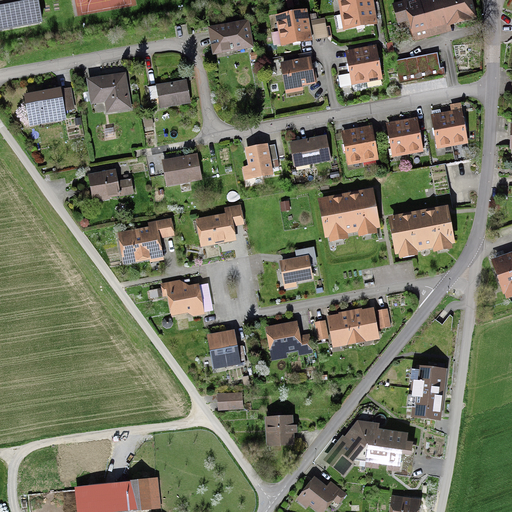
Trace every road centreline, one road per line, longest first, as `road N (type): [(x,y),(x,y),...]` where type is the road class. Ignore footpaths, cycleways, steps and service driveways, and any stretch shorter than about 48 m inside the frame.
road 1 (residential): [(0,76),(176,46),(194,57),(211,121),(232,132),(490,90)]
road 2 (residential): [(0,124),(271,503)]
road 3 (residential): [(439,292),(271,503)]
road 4 (residential): [(227,264),(237,318),(408,285),(439,292)]
road 5 (residential): [(461,267),(468,299),(440,511)]
road 6 (track): [(211,416),(0,451)]
road 7 (residential): [(490,90),(479,225),(461,267)]
